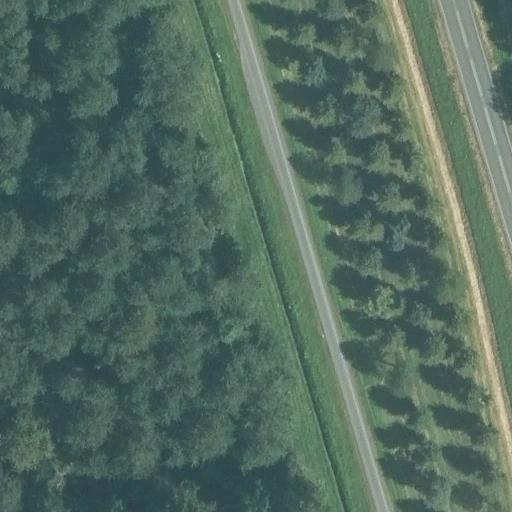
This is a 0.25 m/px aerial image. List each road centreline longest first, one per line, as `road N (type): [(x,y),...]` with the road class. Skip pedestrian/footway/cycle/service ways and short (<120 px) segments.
road 1 (unclassified): [(384,511),(233,0)]
road 2 (trunk): [(511,198),(453,0)]
